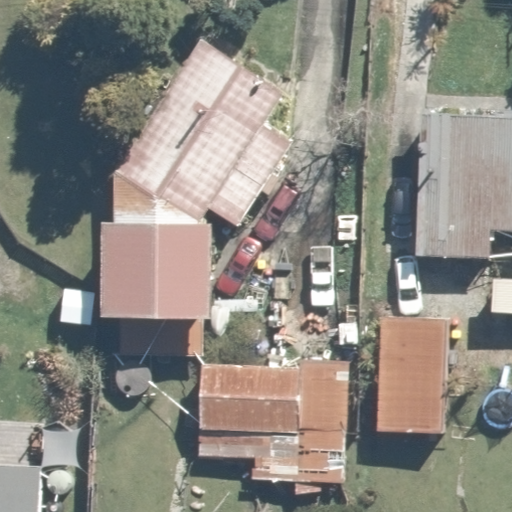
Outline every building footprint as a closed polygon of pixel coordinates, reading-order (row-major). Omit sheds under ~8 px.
[(100,225),(100,318),(215,320),(216,211),(236,226),(283,159),(249,136),(279,93),(206,42),(115,173),(115,225),(100,225)] [(511,108),(413,109),(413,257),(503,257),(503,237),(511,236),(511,108)] [(374,321),(375,431),(448,430),(447,320),(374,321)] [(197,357),(197,456),(252,456),(252,482),(349,481),(349,357),(197,357)] [(0,511),(38,511),(39,462),(0,461),(0,511)]
